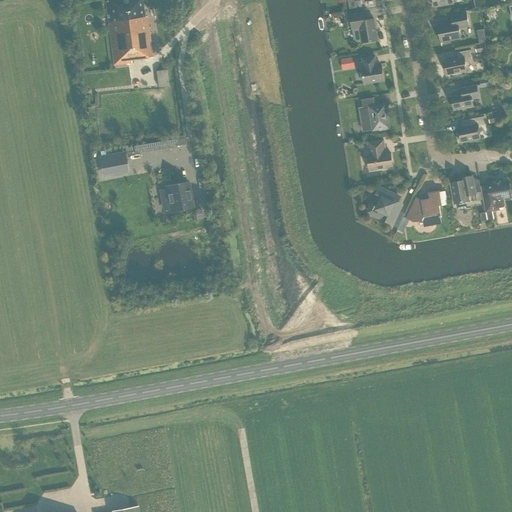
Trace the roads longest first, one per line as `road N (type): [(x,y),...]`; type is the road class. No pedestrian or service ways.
road 1 (primary): [(511,325),(0,416)]
road 2 (residential): [(283,322),(265,275),(217,0)]
road 3 (residential): [(511,156),(434,157),(404,0)]
